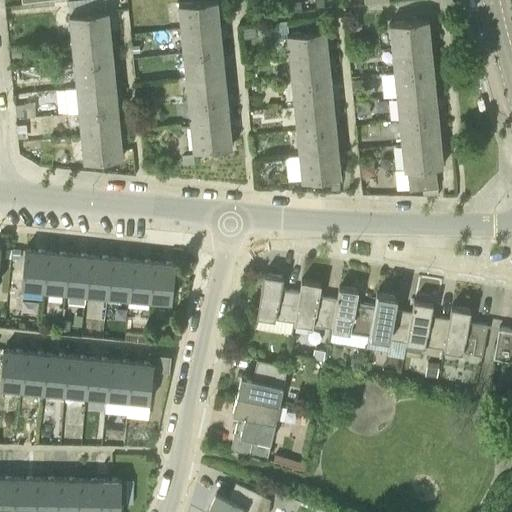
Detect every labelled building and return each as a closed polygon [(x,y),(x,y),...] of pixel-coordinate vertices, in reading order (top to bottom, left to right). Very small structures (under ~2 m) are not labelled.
[(182,28),(220,24),(217,0),(209,0),(180,3),(182,28)] [(299,0),(291,1),(292,11),(301,10),(300,0),(299,0)] [(70,14),(73,39),(111,35),(109,10),(70,14)] [(390,22),(393,47),(431,44),(429,18),(390,22)] [(286,20),(277,21),(279,33),(288,32),(286,20)] [(185,52),(223,49),(220,24),(182,28),(185,52)] [(245,26),(246,37),(256,36),(255,25),(245,26)] [(289,33),(291,58),(329,55),(327,29),(289,33)] [(111,35),(73,39),(75,63),(113,59),(111,35)] [(21,44),(10,45),(12,59),(23,58),(21,44)] [(431,44),(393,47),(395,71),(433,68),(431,44)] [(187,76),(225,73),(223,49),(185,52),(187,76)] [(329,55),(291,58),(294,82),(331,79),(329,55)] [(113,59),(75,63),(78,87),(116,84),(113,59)] [(433,68),(395,71),(397,96),(436,92),(433,68)] [(189,100),(227,97),(225,73),(187,76),(189,100)] [(331,79),(294,82),(296,106),(334,102),(331,79)] [(363,79),(354,80),(355,94),(364,93),(363,79)] [(116,84),(78,87),(80,112),(118,108),(116,84)] [(436,92),(397,96),(400,120),(438,116),(436,92)] [(192,124),(230,121),(227,97),(189,100),(192,124)] [(355,100),(356,112),(370,111),(369,99),(355,100)] [(15,103),(16,116),(26,115),(25,102),(15,103)] [(334,102),(296,106),(298,130),(336,126),(334,102)] [(118,108),(80,112),(82,136),(121,132),(118,108)] [(438,116),(400,120),(402,144),(440,140),(438,116)] [(232,146),(230,121),(192,124),(194,150),(232,146)] [(26,123),(17,124),(18,137),(28,136),(26,123)] [(336,126),(298,130),(301,154),(338,150),(336,126)] [(121,132),(82,136),(85,161),(123,157),(121,132)] [(440,140),(402,144),(404,169),(405,169),(407,190),(437,188),(435,166),(443,165),(440,140)] [(338,150),(301,154),(303,179),(341,176),(338,150)] [(193,152),(182,154),(183,163),(194,162),(193,152)] [(44,288),(48,251),(26,248),(22,285),(44,288)] [(66,290),(69,253),(48,251),(44,288),(66,290)] [(87,292),(90,255),(69,253),(66,290),(87,292)] [(108,294),(111,257),(90,255),(87,292),(108,294)] [(129,296),(133,259),(111,257),(108,294),(129,296)] [(150,298),(154,261),(133,259),(129,296),(150,298)] [(154,261),(150,298),(172,300),(176,263),(154,261)] [(291,333),(293,321),(299,290),(282,287),(284,276),(264,272),(257,315),(254,327),(291,333)] [(299,290),(293,321),(332,328),(337,297),(319,293),(321,282),(301,279),(299,290)] [(337,297),(332,328),(369,334),(375,303),(356,300),(358,289),(339,285),(337,297)] [(377,292),(375,303),(369,334),(406,341),(411,310),(394,307),(396,295),(377,292)] [(7,308),(15,309),(16,298),(8,298),(7,308)] [(413,298),(411,310),(406,341),(444,348),(450,317),(431,313),(433,302),(413,298)] [(450,317),(444,348),(482,354),(488,324),(469,320),(471,308),(452,305),(450,317)] [(71,320),(61,319),(60,330),(69,331),(71,320)] [(511,370),(511,327),(500,326),(494,357),(511,359),(511,367),(511,371),(511,370)] [(22,388),(26,350),(4,348),(0,386),(22,388)] [(324,358),(325,349),(312,348),(311,356),(324,358)] [(44,390),(47,352),(26,350),(22,388),(44,390)] [(65,392),(68,355),(47,352),(44,390),(65,392)] [(86,394),(90,357),(68,355),(65,392),(86,394)] [(170,356),(158,355),(158,369),(170,370),(170,356)] [(364,357),(351,356),(350,367),(362,368),(364,357)] [(107,396),(111,359),(90,357),(86,394),(107,396)] [(128,398),(132,361),(111,359),(107,396),(128,398)] [(242,375),(237,394),(279,403),(287,365),(257,359),(253,377),(242,375)] [(439,362),(427,360),(425,375),(437,377),(439,362)] [(154,363),(132,361),(128,398),(151,400),(154,363)] [(279,403),(237,394),(233,412),(239,414),(232,447),(267,458),(279,403)] [(275,452),(273,460),(273,461),(303,470),(305,461),(303,461),(275,452)] [(0,511),(14,511),(15,477),(0,476),(0,511)] [(35,511),(36,477),(15,477),(14,511),(35,511)] [(56,511),(57,478),(36,477),(35,511),(56,511)] [(77,511),(78,478),(57,478),(56,511),(77,511)] [(98,511),(100,479),(78,478),(77,511),(98,511)] [(100,479),(98,511),(121,511),(122,479),(100,479)] [(122,479),(122,503),(133,504),(133,480),(122,479)] [(216,492),(207,511),(253,511),(262,494),(236,482),(229,498),(216,492)]
